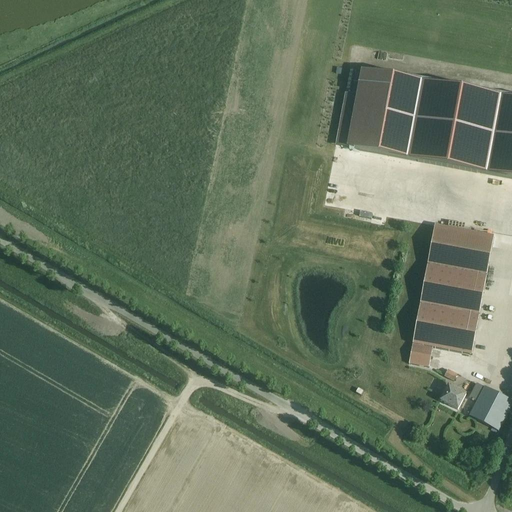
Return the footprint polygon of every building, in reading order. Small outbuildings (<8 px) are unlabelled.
[(511,99),(363,72),(348,150),(511,179),(511,99)] [(472,357),(494,239),(434,227),(408,366),(429,370),(433,350),(472,357)] [(454,382),(457,376),(448,371),(444,377),(454,382)] [(478,385),(470,400),(477,403),(469,417),(498,432),(511,405),(511,402),(485,388),(478,385)] [(458,411),(466,396),(448,386),(440,402),(458,411)]
